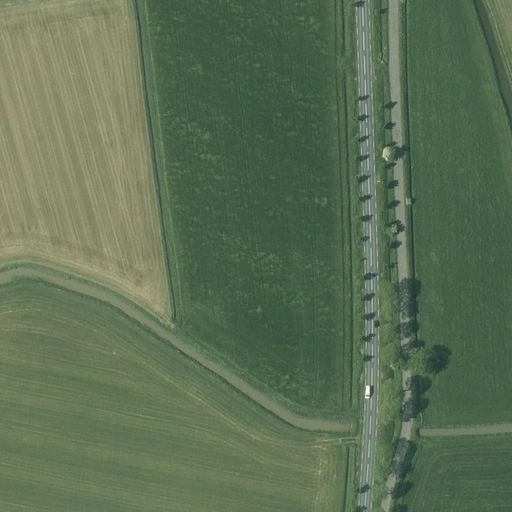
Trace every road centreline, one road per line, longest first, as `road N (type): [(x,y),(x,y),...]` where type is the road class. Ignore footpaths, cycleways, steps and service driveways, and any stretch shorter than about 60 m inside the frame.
road 1 (unclassified): [(384,511),(406,428),(395,0)]
road 2 (primary): [(362,511),(370,293),(362,0)]
